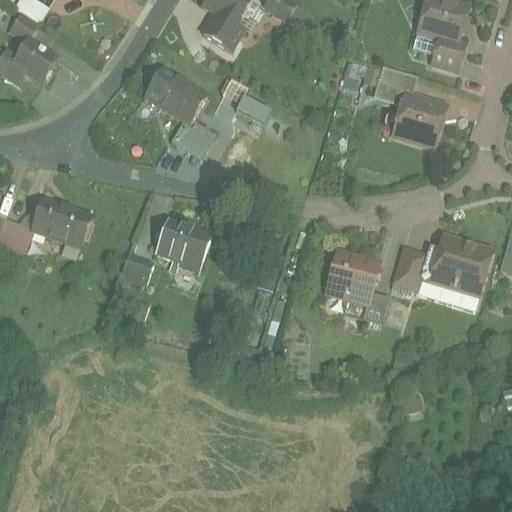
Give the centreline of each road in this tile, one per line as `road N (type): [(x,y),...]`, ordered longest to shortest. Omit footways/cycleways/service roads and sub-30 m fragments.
road 1 (residential): [(47,139),(75,159),(356,208),(435,196),(479,174)]
road 2 (residential): [(47,139),(87,107),(135,45),(157,0)]
road 3 (residential): [(479,174),(511,43)]
